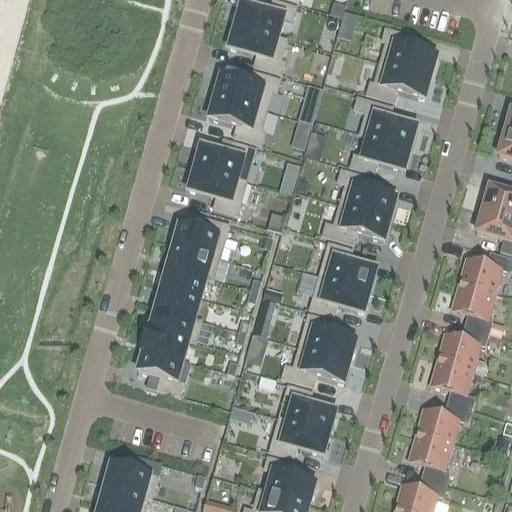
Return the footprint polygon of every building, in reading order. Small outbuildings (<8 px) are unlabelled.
[(242,9),(235,30),(277,42),(277,41),(282,22),(293,25),(296,12),(272,5),(268,17),(242,9)] [(344,10),(332,7),(329,19),(341,22),(344,10)] [(342,26),(354,30),(356,22),(344,18),(342,26)] [(235,30),(229,52),(257,59),(253,71),(281,79),(285,67),(281,66),(287,44),(277,41),(277,42),(235,30)] [(435,60),(409,53),(413,41),(385,33),(381,46),(385,47),(379,67),(429,82),(435,60)] [(429,82),(379,67),(373,88),(369,87),(365,99),(394,108),(397,96),(423,104),(429,82)] [(222,80),(215,102),(266,116),(272,96),(276,97),(280,84),(252,76),(248,88),(222,80)] [(321,94),(307,90),(303,104),(317,108),(321,94)] [(215,102),(209,124),(236,131),(233,143),(261,151),(265,138),(261,136),(266,116),(215,102)] [(365,118),(359,139),(409,153),(415,131),(389,124),(392,112),(357,102),(353,115),(365,118)] [(511,114),(509,119),(507,118),(502,137),(511,139),(511,114)] [(511,139),(502,137),(496,155),(499,155),(498,160),(511,164),(511,139)] [(374,179),(377,167),(403,174),(409,153),(359,139),(358,139),(368,142),(363,162),(353,159),(349,172),(374,179)] [(173,185),(186,189),(200,145),(187,141),(173,185)] [(201,152),(195,173),(246,187),(256,154),(231,147),(228,159),(201,152)] [(288,168),(285,179),(296,182),(299,171),(288,168)] [(195,173),(189,195),(216,202),(213,214),(237,221),(246,187),(195,173)] [(345,190),(338,210),(389,224),(395,202),(369,195),(372,184),(340,174),(337,187),(345,190)] [(480,214),(511,222),(511,197),(489,191),(488,196),(485,195),(480,214)] [(382,246),(389,224),(338,210),(333,230),(325,228),(321,241),(353,250),(357,239),(382,246)] [(511,222),(480,214),(475,232),(477,233),(476,237),(502,245),(499,256),(511,259),(511,222)] [(205,223),(201,236),(179,229),(173,251),(219,264),(229,230),(205,223)] [(262,240),(258,252),(270,255),(273,243),(262,240)] [(375,274),(349,266),(352,255),(327,248),(318,281),(368,295),(375,274)] [(219,264),(173,251),(167,272),(213,285),(219,264)] [(511,271),(511,264),(489,258),(486,270),(465,265),(457,293),(475,299),(477,292),(496,297),(502,275),(510,278),(511,271)] [(223,264),(222,278),(235,279),(236,265),(223,264)] [(213,285),(167,272),(161,292),(200,303),(205,283),(213,286),(213,285)] [(362,317),(368,295),(318,281),(309,314),(333,321),(336,310),(362,317)] [(257,298),(261,286),(253,284),(250,296),(257,298)] [(202,326),(194,323),(200,303),(161,292),(155,313),(202,326)] [(464,332),(488,339),(492,326),(488,325),(496,297),(477,292),(475,299),(457,293),(451,315),(467,320),(464,332)] [(279,298),(265,294),(262,304),(274,307),(276,308),(279,298)] [(247,306),(254,309),(257,298),(250,296),(247,306)] [(202,326),(155,313),(149,334),(196,347),(202,326)] [(299,352),(348,366),(354,345),(329,337),(332,326),(308,319),(299,352)] [(246,340),(249,328),(241,326),(238,337),(246,340)] [(492,326),(488,339),(500,342),(503,329),(492,326)] [(268,330),(255,327),(252,339),(264,343),(268,330)] [(472,379),(480,351),(485,352),(488,339),(464,332),(460,345),(444,340),(438,362),(456,367),(454,374),(472,379)] [(149,334),(144,355),(182,366),(188,346),(195,348),(196,347),(149,334)] [(246,340),(238,337),(235,348),(243,350),(246,340)] [(348,366),(299,352),(293,373),(285,370),(281,383),(313,392),(316,381),(342,388),(348,366)] [(156,395),(180,402),(184,388),(176,386),(182,366),(144,355),(137,376),(159,383),(156,395)] [(446,409),(471,416),(475,403),(466,400),(472,379),(454,374),(456,367),(438,362),(429,391),(450,396),(446,409)] [(234,381),(237,369),(230,367),(226,378),(234,381)] [(275,385),(261,381),(257,392),(272,396),(275,385)] [(334,416),(308,409),(312,397),(287,390),(278,424),(328,438),(334,416)] [(446,409),(443,421),(423,415),(414,444),(433,449),(435,443),(453,448),(459,426),(467,429),(471,416),(446,409)] [(232,411),(229,423),(238,425),(241,413),(232,411)] [(328,438),(278,424),(269,457),(293,464),(296,452),(322,459),(328,438)] [(494,457),(505,460),(509,444),(499,441),(494,457)] [(445,490),(448,481),(449,477),(445,476),(453,448),(435,443),(433,449),(414,444),(408,466),(424,471),(421,483),(445,490)] [(264,496),(267,496),(308,508),(311,509),(317,488),(288,480),(291,468),(267,461),(263,474),(270,476),(264,496)] [(102,490),(105,491),(144,502),(147,502),(151,504),(158,481),(108,467),(102,490)] [(205,482),(197,480),(194,491),(202,493),(205,482)] [(421,483),(417,495),(401,491),(395,511),(434,511),(437,502),(442,503),(445,490),(421,483)] [(96,510),(99,511),(103,511),(143,511),(147,502),(144,502),(105,491),(102,490),(96,510)] [(310,511),(311,509),(308,508),(267,496),(264,496),(258,494),(252,511),(310,511)]
